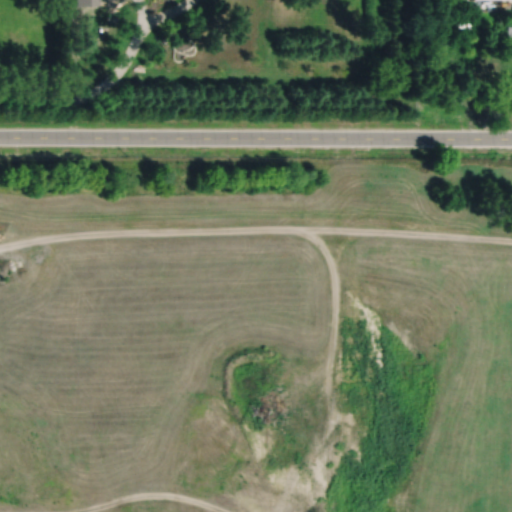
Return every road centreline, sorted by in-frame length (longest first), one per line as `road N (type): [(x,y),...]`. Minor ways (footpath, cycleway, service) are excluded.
road 1 (tertiary): [(0,136),(511,137)]
road 2 (track): [(511,240),(301,229)]
road 3 (track): [(225,511),(172,494),(59,511)]
